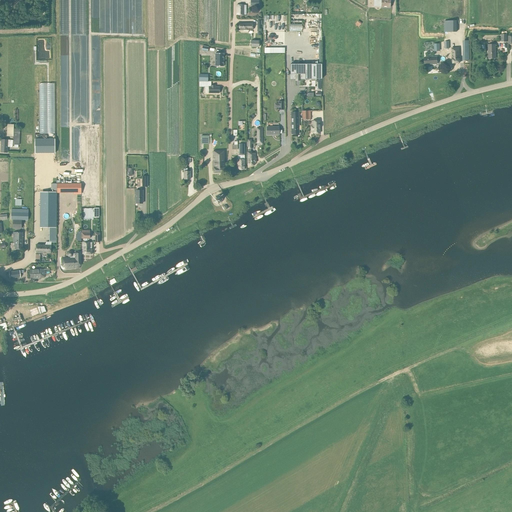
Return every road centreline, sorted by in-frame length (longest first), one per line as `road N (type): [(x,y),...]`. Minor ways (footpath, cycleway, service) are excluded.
road 1 (tertiary): [(247,179),(420,109),(511,83)]
road 2 (tertiary): [(0,294),(71,281),(229,183)]
road 3 (residential): [(229,183),(235,0)]
